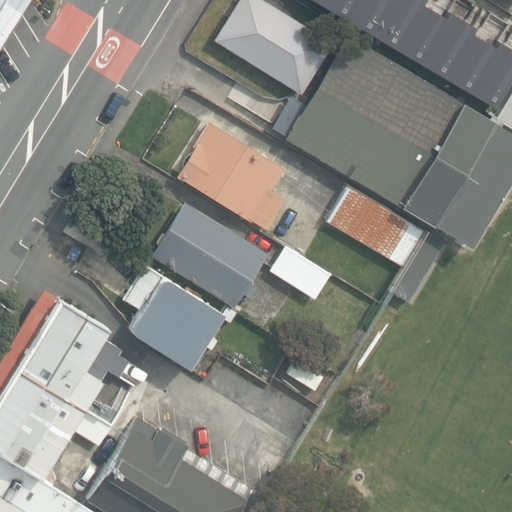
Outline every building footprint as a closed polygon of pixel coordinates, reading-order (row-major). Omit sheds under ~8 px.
[(0,0),(0,37),(22,0),(0,0)] [(237,0),(213,39),(299,92),(330,42),(261,0),(237,0)] [(387,42),(403,52),(414,35),(397,25),(412,0),(335,0),(330,9),(386,44),(387,42)] [(493,114),(511,83),(511,12),(495,2),(492,7),(481,0),(469,0),(464,9),(484,21),(442,87),(455,95),(457,91),(493,114)] [(285,137),(469,246),(511,172),(511,95),(496,124),(345,35),(285,137)] [(251,219),(264,227),(282,198),(268,189),(282,167),(208,120),(192,145),(193,146),(175,174),(249,221),(251,219)] [(324,219),(402,265),(424,229),(345,182),(324,219)] [(150,253),(232,305),(241,291),(248,296),(256,284),(248,279),(266,252),(183,200),(163,232),(160,231),(154,241),(155,244),(150,253)] [(424,229),(402,265),(388,289),(406,299),(442,239),(424,229)] [(268,269),(313,297),(328,272),(284,244),(268,269)] [(132,332),(187,366),(202,342),(207,345),(213,336),(208,333),(220,312),(145,264),(131,284),(129,283),(120,297),(138,309),(130,321),(129,326),(129,329),(132,332)] [(0,352),(0,381),(56,291),(42,282),(0,352)] [(56,291),(0,381),(0,448),(19,461),(40,473),(58,444),(65,449),(59,459),(72,467),(63,482),(79,492),(93,470),(89,467),(91,463),(98,467),(118,434),(107,427),(111,421),(84,404),(107,367),(119,374),(129,358),(118,352),(122,346),(102,333),(108,323),(56,291)] [(313,389),(321,375),(293,359),(285,373),(313,389)] [(83,498),(104,511),(235,511),(249,490),(184,450),(186,446),(156,427),(154,430),(133,417),(83,498)] [(40,473),(19,461),(0,448),(0,511),(102,511),(40,473)]
